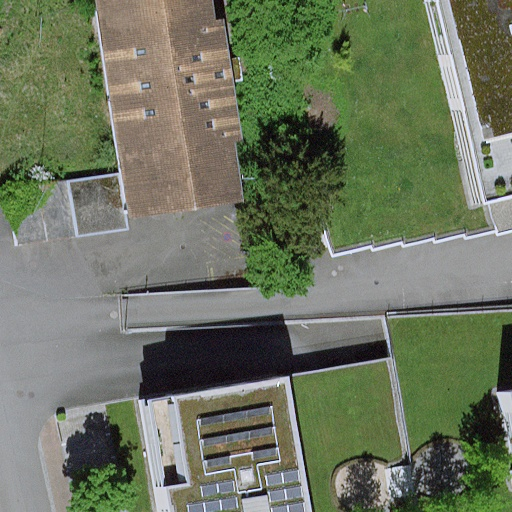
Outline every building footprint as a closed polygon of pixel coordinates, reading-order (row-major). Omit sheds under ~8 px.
[(214,0),(100,0),(120,170),(124,207),(236,195),(214,0)] [(511,0),(428,0),(480,199),(511,191),(511,0)] [(124,207),(120,170),(18,181),(24,235),(126,223),(124,207)] [(298,511),(276,365),(146,385),(165,511),(298,511)] [(511,386),(501,388),(511,453),(511,386)]
